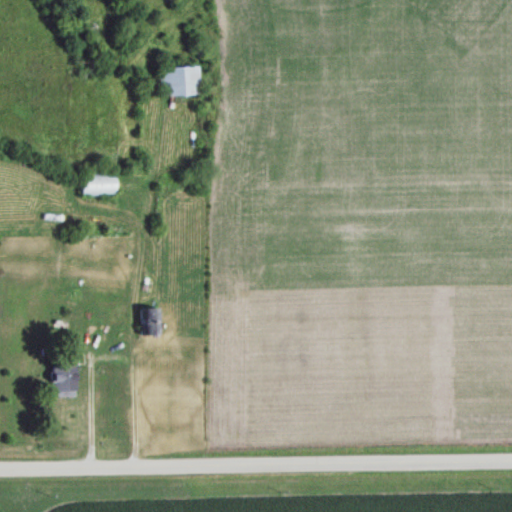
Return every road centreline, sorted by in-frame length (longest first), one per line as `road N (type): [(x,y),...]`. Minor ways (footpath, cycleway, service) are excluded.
road 1 (tertiary): [(0,469),(511,460)]
road 2 (residential): [(148,466),(136,241),(103,218),(0,239)]
